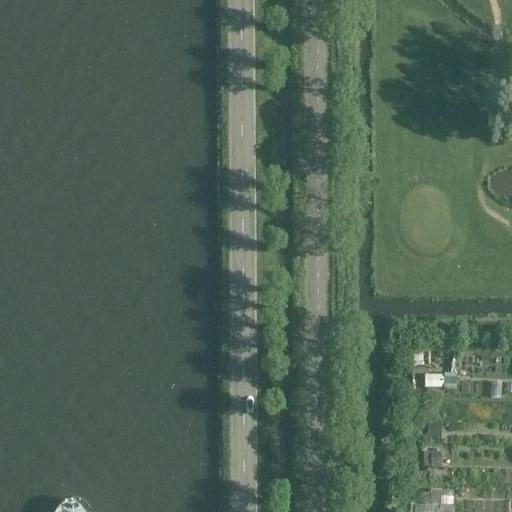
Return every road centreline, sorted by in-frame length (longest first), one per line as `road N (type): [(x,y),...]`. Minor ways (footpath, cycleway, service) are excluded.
road 1 (unclassified): [(320,511),(314,0)]
road 2 (tertiary): [(240,0),(245,511)]
